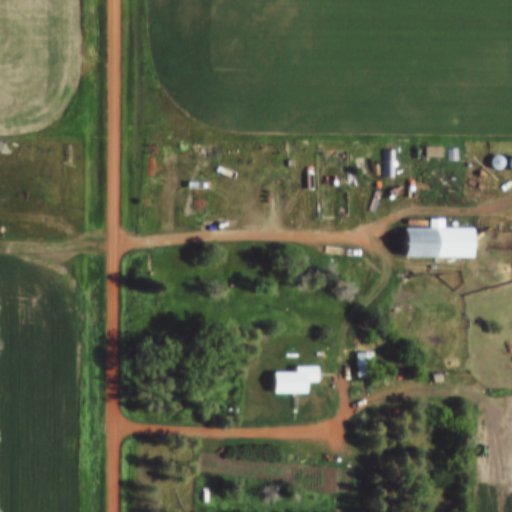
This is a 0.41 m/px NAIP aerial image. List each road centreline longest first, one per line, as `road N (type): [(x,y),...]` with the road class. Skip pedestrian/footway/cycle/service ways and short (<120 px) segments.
road 1 (residential): [(113,0),(112,511)]
road 2 (track): [(370,235),(417,211),(511,201)]
road 3 (track): [(370,235),(367,293),(341,360)]
